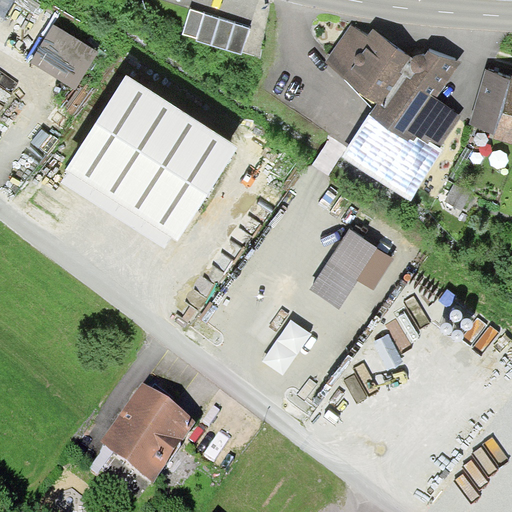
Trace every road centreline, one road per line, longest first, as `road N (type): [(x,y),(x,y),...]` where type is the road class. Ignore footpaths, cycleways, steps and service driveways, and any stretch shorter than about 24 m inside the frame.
road 1 (unclassified): [(396,511),(0,209)]
road 2 (secondary): [(363,0),(511,17)]
